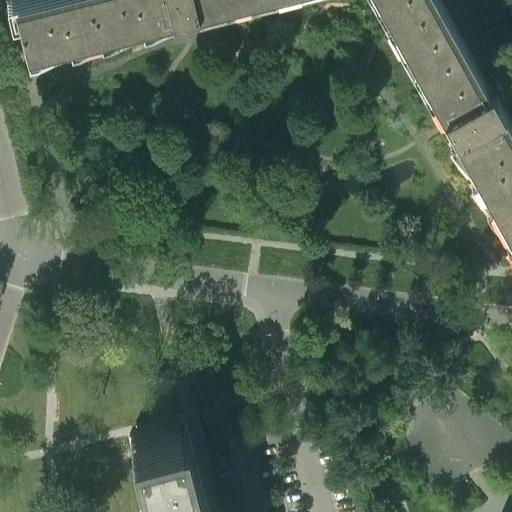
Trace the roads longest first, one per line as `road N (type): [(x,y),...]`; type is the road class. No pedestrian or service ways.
road 1 (residential): [(17,256),(271,296)]
road 2 (residential): [(271,296),(511,321)]
road 3 (residential): [(304,435),(271,296)]
